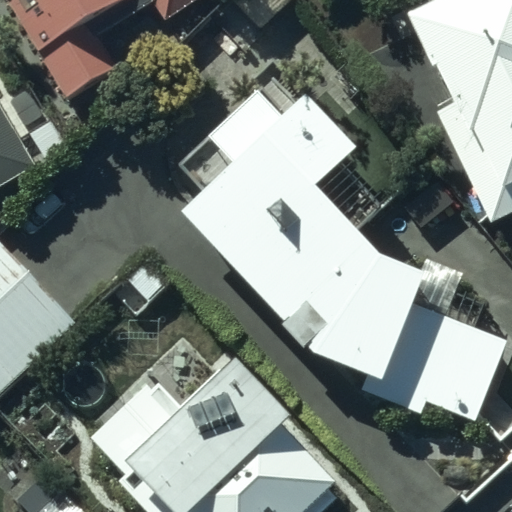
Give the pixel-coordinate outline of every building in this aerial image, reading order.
[(0,0),(0,29),(22,65),(25,63),(53,107),(102,75),(84,47),(141,10),(154,29),(198,0),(0,0)] [(220,4),(257,43),(292,10),(282,0),(220,0),(218,2),(220,4)] [(511,0),(468,0),(407,29),(502,231),(511,226),(511,0)] [(247,95),(219,120),(161,175),(182,198),(153,225),(256,334),(252,337),(276,363),(279,360),(285,365),(349,392),(348,395),(408,421),(414,408),(461,428),(497,351),(386,304),(389,301),(336,245),(369,214),(324,166),(331,160),(280,105),(268,117),(247,95)] [(0,185),(22,173),(0,135),(0,185)] [(0,243),(0,407),(83,327),(0,243)] [(131,393),(74,446),(97,472),(91,477),(123,511),(296,511),(321,490),(279,444),(273,449),(204,372),(160,411),(142,391),(135,397),(131,393)] [(67,511),(51,495),(32,511),(67,511)]
